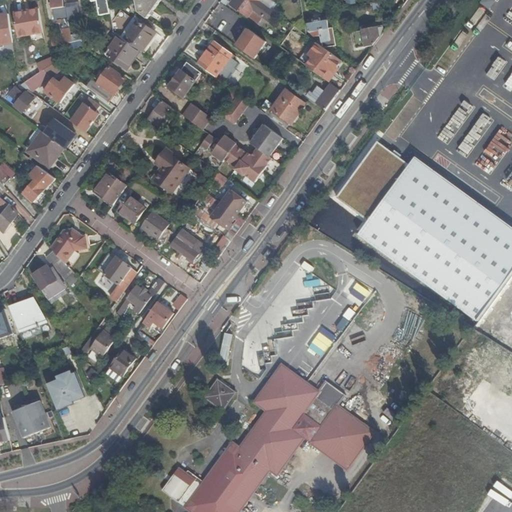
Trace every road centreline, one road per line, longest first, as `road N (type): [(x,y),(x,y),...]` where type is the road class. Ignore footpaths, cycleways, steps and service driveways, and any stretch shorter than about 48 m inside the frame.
road 1 (tertiary): [(414,23),(99,438),(0,477)]
road 2 (tertiary): [(0,492),(69,481),(117,440),(395,61)]
road 3 (residential): [(66,196),(205,0)]
road 4 (residential): [(181,282),(66,196)]
